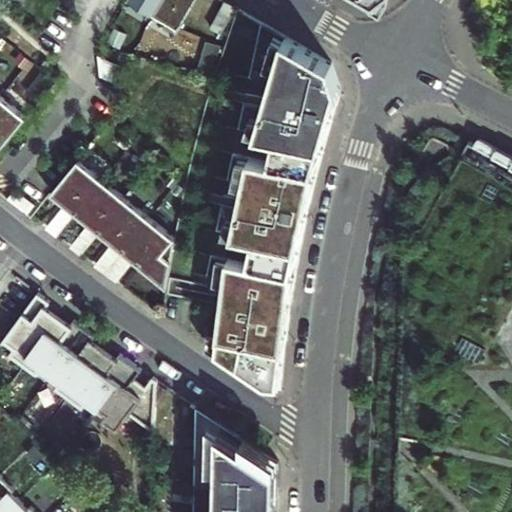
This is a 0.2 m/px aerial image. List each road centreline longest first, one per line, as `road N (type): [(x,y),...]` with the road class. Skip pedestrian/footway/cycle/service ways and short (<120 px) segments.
road 1 (residential): [(398,58),(370,122),(344,226),(320,436)]
road 2 (residential): [(0,220),(258,410),(320,436)]
road 3 (residential): [(284,0),(398,58)]
road 4 (residential): [(398,58),(511,115)]
